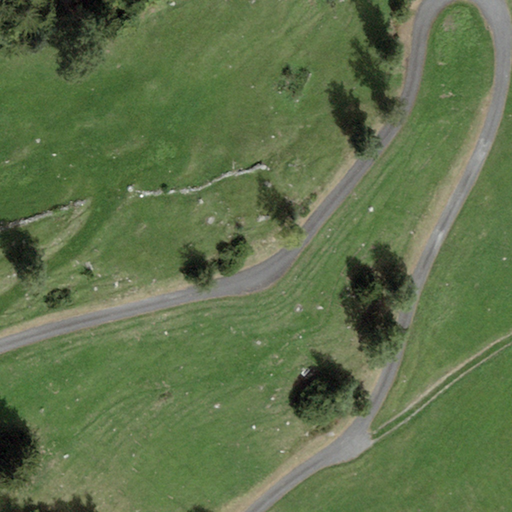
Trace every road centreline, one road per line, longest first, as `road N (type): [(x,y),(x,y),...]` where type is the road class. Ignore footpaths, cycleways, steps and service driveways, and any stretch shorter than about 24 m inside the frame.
road 1 (residential): [(436,0),(422,22),(408,98),(392,128),(285,260),(252,281),(0,347)]
road 2 (residential): [(255,511),(358,429),(391,367),(420,278),(499,99),(504,32),(489,0)]
